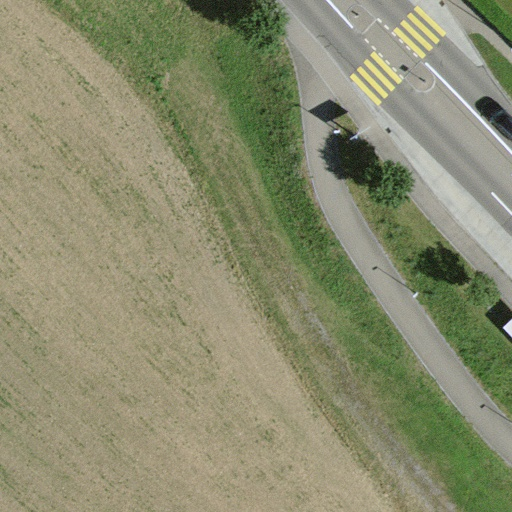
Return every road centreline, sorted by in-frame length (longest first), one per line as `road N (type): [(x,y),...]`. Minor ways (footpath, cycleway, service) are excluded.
road 1 (tertiary): [(340,0),(511,178)]
road 2 (track): [(441,511),(289,320)]
